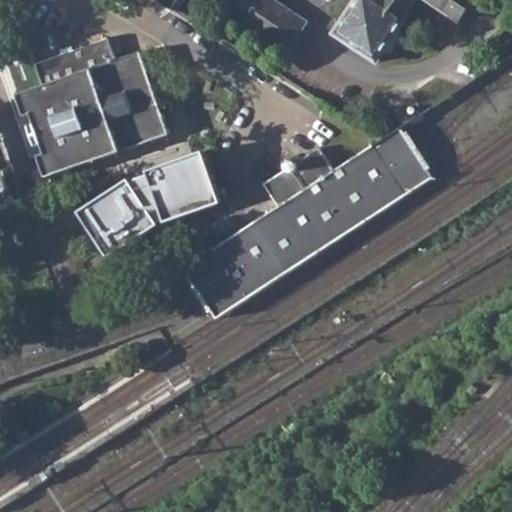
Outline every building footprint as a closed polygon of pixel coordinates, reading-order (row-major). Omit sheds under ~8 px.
[(195,0),(143,0),(181,23),(195,0)] [(229,0),(222,12),(284,51),(304,20),(273,0),(229,0)] [(355,0),(334,31),(382,63),(413,18),(410,16),(421,0),(429,0),(459,21),(472,0),(355,0)] [(44,84),(38,86),(18,93),(49,179),(141,146),(172,136),(161,104),(177,99),(169,79),(155,84),(143,51),(117,59),(110,37),(36,63),(44,84)] [(404,128),(336,173),(320,149),(263,186),(279,210),(189,269),(196,279),(209,299),(215,308),(222,319),(437,177),(425,159),(412,140),(404,128)] [(133,189),(82,222),(115,273),(167,236),(227,215),(207,160),(133,189)] [(0,193),(9,191),(1,169),(0,169),(0,193)] [(431,407),(411,428),(426,442),(446,421),(431,407)] [(45,431),(41,424),(24,434),(7,445),(11,451),(45,431)] [(30,482),(34,488),(51,478),(68,467),(64,461),(30,482)]
